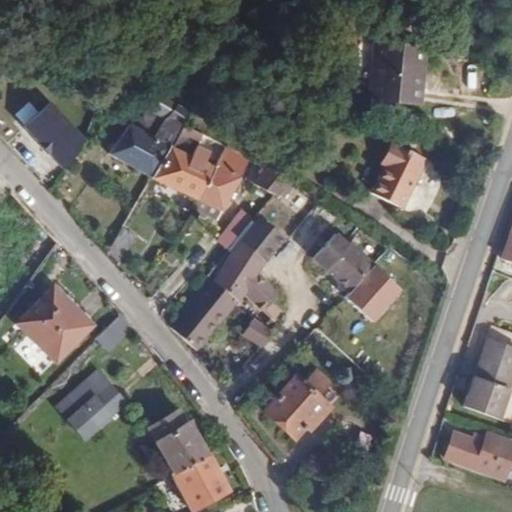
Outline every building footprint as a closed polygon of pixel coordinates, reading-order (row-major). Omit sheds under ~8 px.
[(193,27),(206,6),(196,0),(194,0),(183,21),(193,27)] [(203,33),(216,12),(206,6),(193,27),(203,33)] [(423,110),(432,54),(369,45),(363,81),(377,83),(375,103),(423,110)] [(160,142),(179,105),(159,95),(139,131),(126,125),(111,157),(194,199),(218,212),(252,150),(228,138),(213,167),(201,161),(207,150),(195,144),(205,125),(188,116),(169,147),(160,142)] [(46,99),(21,124),(65,168),(90,143),(46,99)] [(169,147),(188,116),(184,113),(179,105),(160,142),(169,147)] [(403,213),(423,166),(428,156),(395,139),(389,151),(379,174),(384,176),(374,199),(403,213)] [(288,181),(268,169),(256,187),(273,198),(288,181)] [(234,247),(251,227),(239,217),(216,245),(228,254),(234,247)] [(203,349),(245,297),(263,311),(251,330),(267,342),(280,322),(274,318),(287,302),(278,295),(280,291),(262,276),(297,231),(289,241),(263,220),(238,250),(234,247),(228,254),(172,324),(178,330),(203,349)] [(511,261),(511,222),(501,258),(511,261)] [(125,270),(142,238),(129,231),(118,250),(114,257),(125,270)] [(347,295),(377,262),(353,240),(351,242),(339,231),(311,262),(347,295)] [(55,362),(91,325),(50,286),(15,323),(55,362)] [(119,316),(91,338),(105,355),(132,333),(119,316)] [(511,425),(511,335),(490,329),(465,411),(511,425)] [(84,445),(130,405),(96,369),(53,407),(84,445)] [(333,415),(317,401),(327,390),(311,377),(302,388),(294,381),(263,417),(296,445),(319,418),(325,424),(333,415)] [(201,511),(232,496),(212,459),(210,460),(183,411),(145,431),(172,481),(189,511),(201,511)] [(507,461),(511,446),(511,440),(491,434),(489,441),(453,430),(444,458),(502,477),(507,461)]
